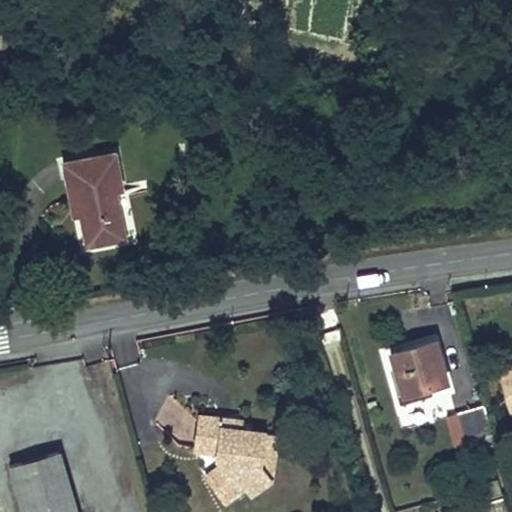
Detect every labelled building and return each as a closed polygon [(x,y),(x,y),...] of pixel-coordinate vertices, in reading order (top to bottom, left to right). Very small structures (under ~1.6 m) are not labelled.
[(60,164),(68,204),(73,204),(83,249),(122,240),(112,196),(119,194),(112,154),(60,164)] [(396,367),(391,368),(397,391),(422,386),(421,376),(443,371),(433,338),(392,350),(396,367)] [(496,369),(500,384),(507,408),(511,407),(511,364),(496,369)] [(494,445),(482,404),(456,412),(463,441),(470,440),(473,450),(494,445)] [(190,416),(185,452),(200,454),(199,461),(212,474),(200,487),(221,507),(237,490),(246,499),(263,481),(255,473),(259,432),(235,429),(233,441),(215,438),(218,419),(190,416)] [(233,441),(235,429),(236,421),(218,419),(215,438),(233,441)] [(269,434),(259,432),(255,473),(263,481),(269,434)] [(74,511),(58,458),(11,470),(23,511),(74,511)] [(511,511),(511,508),(508,496),(478,505),(479,511),(511,511)]
